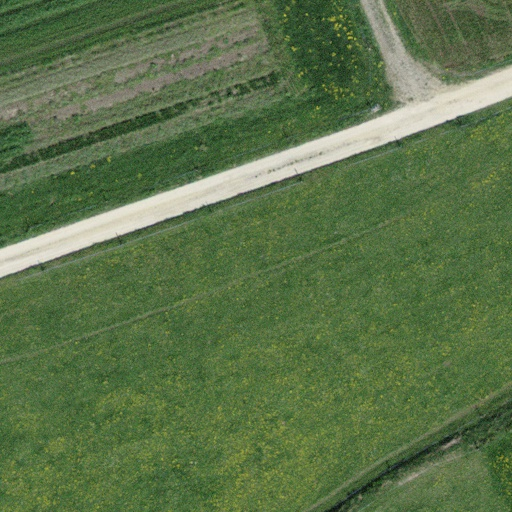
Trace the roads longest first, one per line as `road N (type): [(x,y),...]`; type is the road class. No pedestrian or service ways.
road 1 (track): [(511,79),(0,273)]
road 2 (track): [(425,112),(379,0)]
